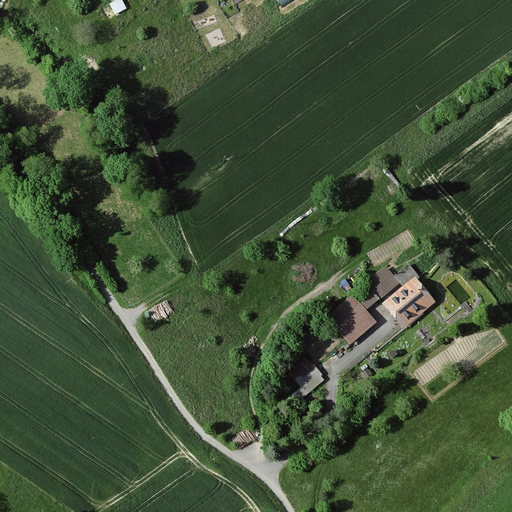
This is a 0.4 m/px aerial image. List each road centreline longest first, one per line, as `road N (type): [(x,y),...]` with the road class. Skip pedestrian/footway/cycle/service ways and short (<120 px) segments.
road 1 (unclassified): [(262,475),(187,417),(84,246),(0,135)]
road 2 (residential): [(262,475),(322,426),(336,367),(388,323)]
